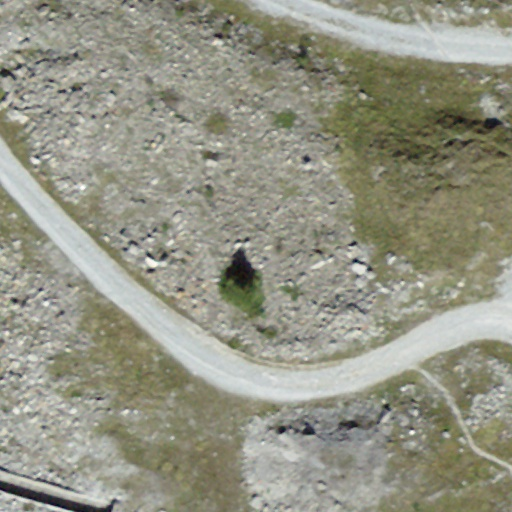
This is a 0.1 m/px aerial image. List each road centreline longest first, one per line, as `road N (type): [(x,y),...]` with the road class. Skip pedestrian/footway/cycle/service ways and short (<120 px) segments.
road 1 (track): [(0,169),(116,284),(243,382),(305,388),(470,327),(511,334)]
road 2 (track): [(245,0),(273,16),(417,49),(511,52)]
